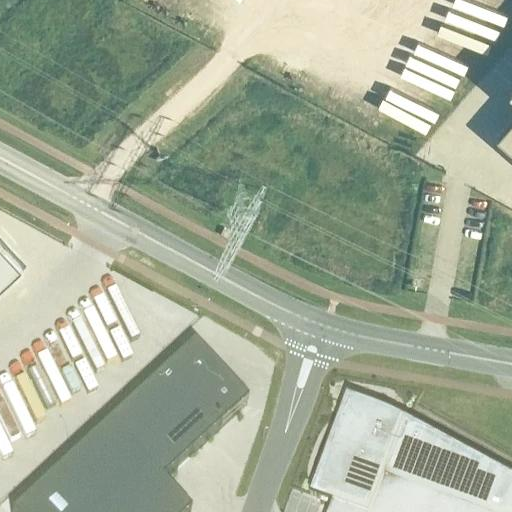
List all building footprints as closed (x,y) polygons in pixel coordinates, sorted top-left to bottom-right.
[(511,0),(263,0),(257,8),(369,105),(389,82),(428,116),(511,18),(511,0)] [(511,84),(511,119),(497,136),(511,148),(511,82),(511,84)] [(0,245),(0,288),(21,268),(0,245)] [(192,348),(14,511),(186,511),(161,484),(245,405),(192,348)] [(511,511),(511,480),(406,424),(405,426),(349,406),(316,497),(334,504),(356,511),(511,511)]
